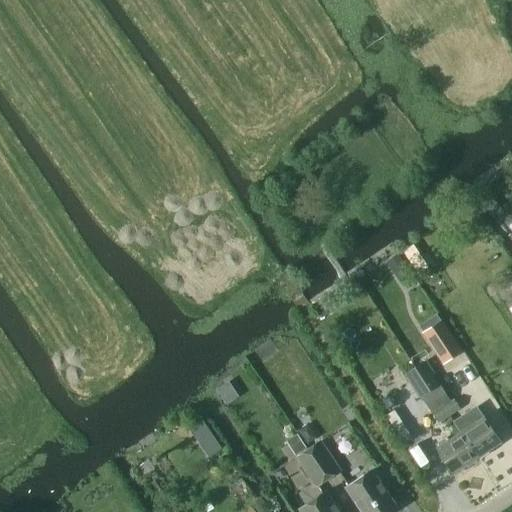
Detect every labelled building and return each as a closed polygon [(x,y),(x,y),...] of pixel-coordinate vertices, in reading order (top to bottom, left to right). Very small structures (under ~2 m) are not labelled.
[(418,275),(428,268),(422,260),(412,267),(418,275)] [(440,320),(422,332),(443,363),(462,350),(441,319),(440,320)] [(403,376),(419,400),(421,398),(422,398),(439,387),(424,363),(403,376)] [(422,398),(421,398),(431,414),(433,414),(442,407),(450,402),(440,386),(439,387),(422,398)] [(450,402),(442,407),(449,417),(460,410),(459,410),(453,400),(450,402)] [(476,406),(452,421),(459,432),(476,459),(500,444),(477,409),(476,406)] [(433,414),(431,414),(438,424),(449,417),(442,407),(433,414)] [(200,422),(187,431),(206,457),(218,448),(200,422)] [(308,425),(298,432),(307,445),(317,438),(308,425)] [(459,432),(436,447),(453,474),(476,459),(459,432)] [(285,443),(295,457),(306,449),(296,435),(285,443)] [(309,449),(327,478),(328,478),(339,471),(320,442),(309,449)] [(309,449),(296,458),(315,486),(327,478),(309,449)] [(362,511),(390,511),(396,508),(371,471),(346,488),(362,511)] [(337,511),(325,492),(300,509),(302,511),(337,511)]
